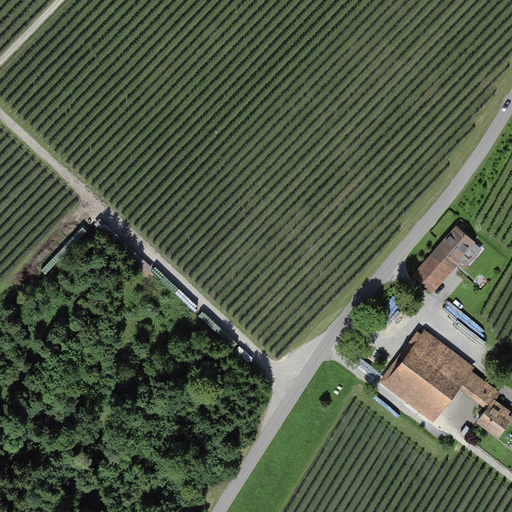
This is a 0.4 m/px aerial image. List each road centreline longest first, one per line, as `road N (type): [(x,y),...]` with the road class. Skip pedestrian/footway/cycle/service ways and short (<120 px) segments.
road 1 (unclassified): [(219,511),(355,302),(448,198),(511,102)]
road 2 (track): [(299,388),(0,109)]
road 3 (track): [(323,350),(511,477)]
